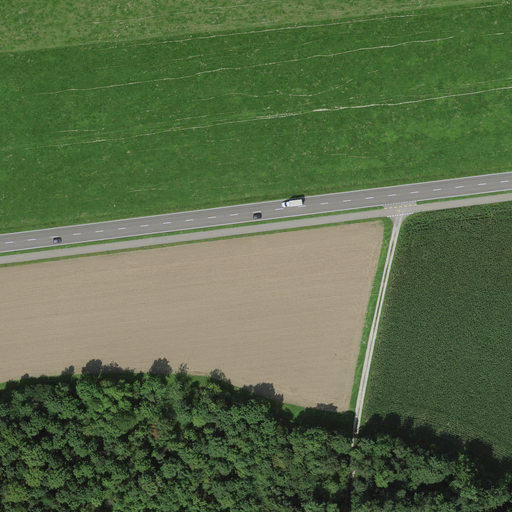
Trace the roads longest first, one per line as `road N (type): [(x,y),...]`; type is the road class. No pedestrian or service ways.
road 1 (primary): [(0,244),(511,181)]
road 2 (track): [(348,511),(401,195)]
